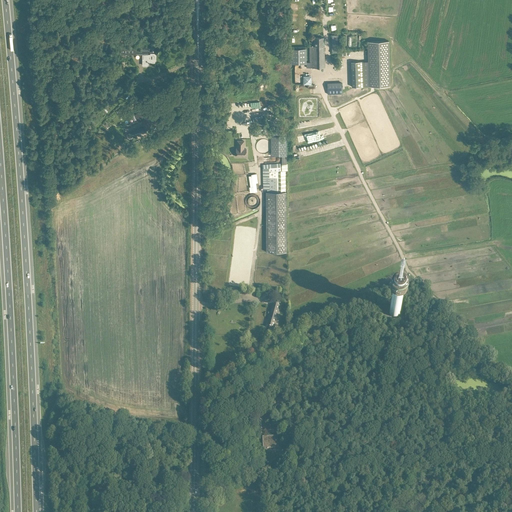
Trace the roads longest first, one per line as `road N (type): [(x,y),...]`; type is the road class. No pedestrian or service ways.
road 1 (trunk): [(36,511),(5,0)]
road 2 (tertiary): [(193,511),(198,0)]
road 3 (trunk): [(0,157),(17,511)]
